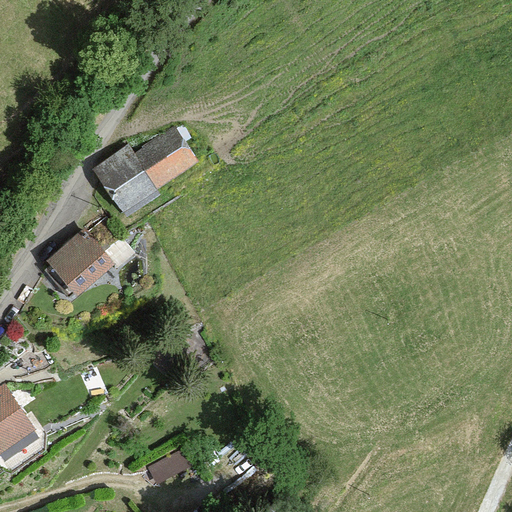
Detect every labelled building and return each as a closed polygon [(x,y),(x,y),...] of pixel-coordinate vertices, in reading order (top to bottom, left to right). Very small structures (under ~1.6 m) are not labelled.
[(180,123),(133,154),(154,184),(200,153),(180,123)] [(128,148),(97,169),(126,210),(157,189),(154,184),(133,154),(128,148)] [(84,233),(46,263),(70,294),(109,264),(84,233)] [(0,453),(34,432),(6,389),(0,392),(0,453)] [(176,447),(148,465),(160,482),(187,465),(176,447)]
